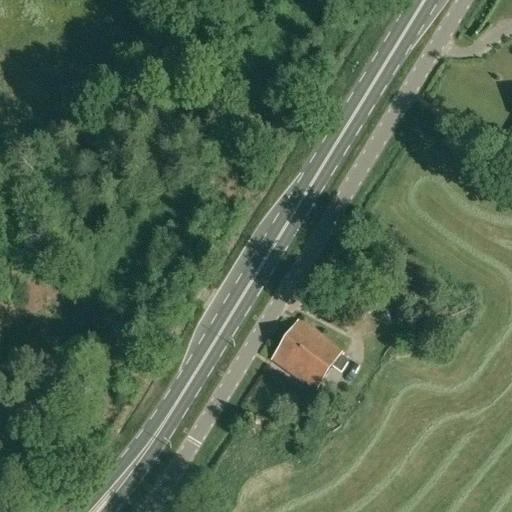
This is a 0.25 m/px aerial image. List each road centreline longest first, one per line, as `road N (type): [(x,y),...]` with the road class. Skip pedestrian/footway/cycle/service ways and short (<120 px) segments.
road 1 (unclassified): [(147,511),(466,0)]
road 2 (secondary): [(131,470),(423,0)]
